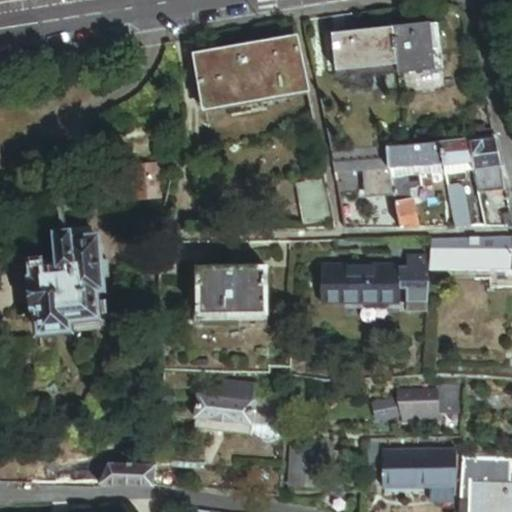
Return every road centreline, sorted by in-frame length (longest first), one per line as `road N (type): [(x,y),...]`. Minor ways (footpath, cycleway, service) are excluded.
road 1 (residential): [(0,30),(181,0)]
road 2 (residential): [(475,0),(511,156)]
